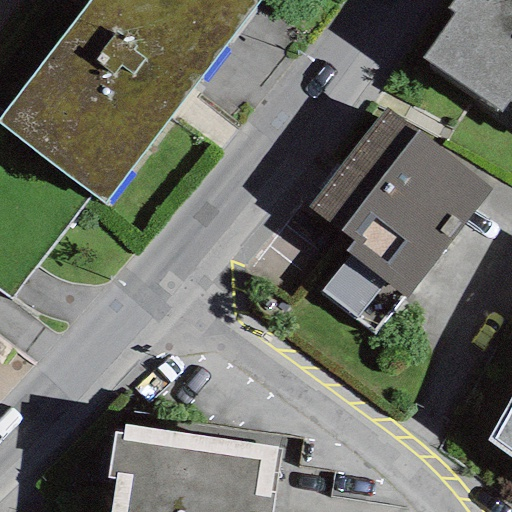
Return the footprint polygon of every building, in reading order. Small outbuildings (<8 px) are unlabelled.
[(244,0),(82,0),(0,106),(0,115),(100,193),(244,0)] [(511,0),(450,0),(453,2),(422,46),(500,100),(508,88),(511,91),(511,0)] [(491,183),(386,101),(308,201),(351,234),(345,242),(351,247),(319,288),(372,329),(404,288),(407,291),(491,183)] [(511,386),(487,432),(511,449),(511,386)] [(264,511),(277,437),(125,414),(122,424),(113,423),(108,465),(117,466),(109,511),(264,511)]
